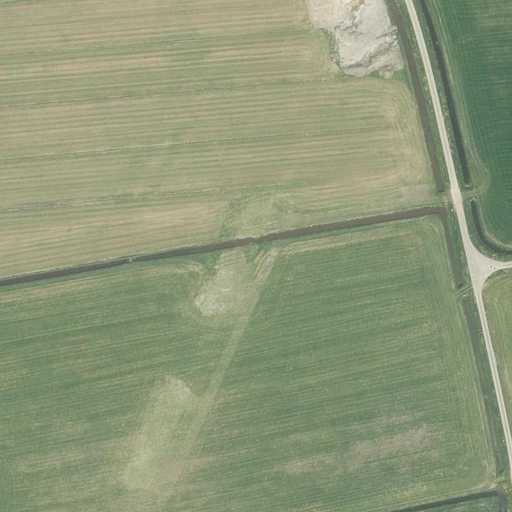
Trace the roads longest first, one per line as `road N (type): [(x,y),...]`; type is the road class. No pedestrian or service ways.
road 1 (unclassified): [(408,0),(473,271)]
road 2 (unclassified): [(473,271),(511,459)]
